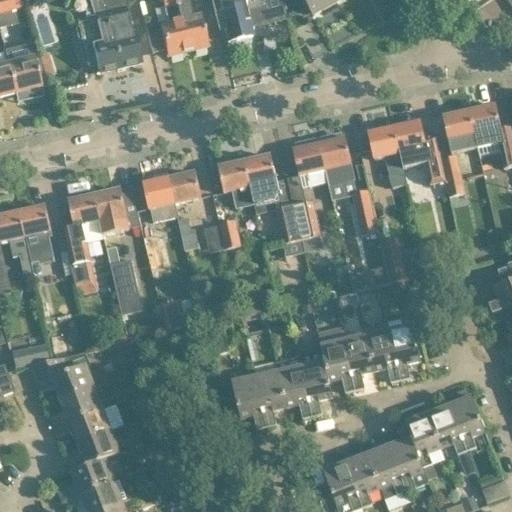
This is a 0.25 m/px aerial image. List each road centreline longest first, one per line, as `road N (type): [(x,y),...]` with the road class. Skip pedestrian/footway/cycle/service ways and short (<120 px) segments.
road 1 (residential): [(0,169),(446,65)]
road 2 (residential): [(466,371),(281,445),(265,496),(242,511)]
road 3 (residential): [(13,511),(43,460),(33,431),(0,441)]
